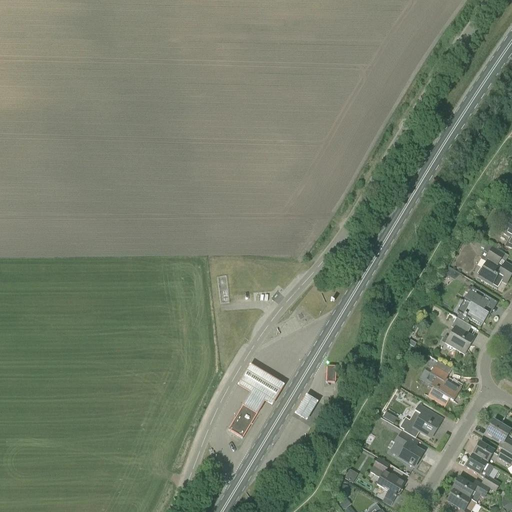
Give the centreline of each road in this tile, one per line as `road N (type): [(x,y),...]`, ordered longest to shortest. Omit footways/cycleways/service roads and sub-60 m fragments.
road 1 (unclassified): [(173,511),(245,358),(329,253),(491,0)]
road 2 (primary): [(221,511),(511,42)]
road 3 (residential): [(423,511),(424,495),(488,389)]
